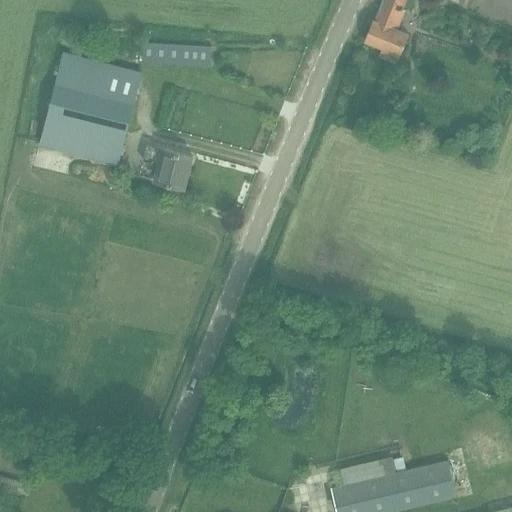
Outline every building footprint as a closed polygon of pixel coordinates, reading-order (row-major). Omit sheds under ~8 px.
[(366,41),(400,55),(409,35),(398,30),(406,10),(404,9),(407,0),(383,0),(375,21),(374,21),(366,41)] [(150,44),(146,60),(192,72),(196,56),(150,44)] [(118,164),(142,73),(65,53),(41,144),(118,164)] [(155,181),(184,189),(193,156),(163,148),(147,144),(143,161),(159,165),(155,181)] [(377,511),(451,495),(443,460),(331,486),(337,511),(377,511)]
